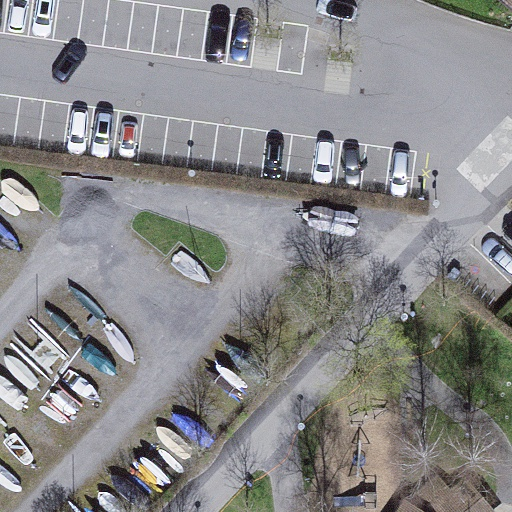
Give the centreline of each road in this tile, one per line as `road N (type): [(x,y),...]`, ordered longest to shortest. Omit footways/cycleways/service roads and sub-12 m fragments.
road 1 (residential): [(210,511),(511,163)]
road 2 (residential): [(511,77),(357,12),(300,0)]
